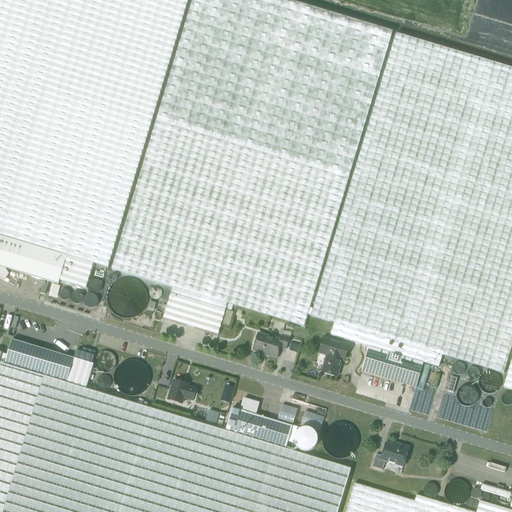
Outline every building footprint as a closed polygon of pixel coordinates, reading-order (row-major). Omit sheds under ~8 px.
[(0,0),(0,235),(42,248),(93,263),(107,267),(187,0),(0,0)] [(391,30),(289,0),(190,0),(111,269),(172,287),(227,304),(303,326),(391,30)] [(365,333),(442,356),(502,374),(511,339),(511,68),(395,33),(311,316),(334,323),(330,335),(362,344),(365,333)] [(0,267),(34,278),(42,248),(0,235),(0,267)] [(42,248),(34,278),(58,285),(59,281),(85,289),(93,263),(42,248)] [(227,304),(172,287),(163,318),(218,335),(227,304)] [(285,349),(288,338),(282,336),(280,340),(258,333),(253,350),(266,354),(266,356),(276,359),(279,348),(285,349)] [(438,367),(442,356),(365,333),(362,344),(369,347),(423,363),(438,367)] [(344,361),(348,345),(323,338),(318,355),(326,357),(321,372),(337,377),(342,360),(344,361)] [(66,383),(73,358),(12,340),(4,365),(66,383)] [(423,363),(369,347),(361,371),(416,388),(423,363)] [(225,431),(66,383),(4,365),(0,363),(0,356),(1,353),(0,352),(0,511),(337,511),(351,469),(285,449),(225,431)] [(511,358),(503,387),(511,389),(511,358)] [(192,401),(196,389),(187,386),(188,384),(173,380),(167,399),(182,403),(184,398),(192,401)] [(285,449),(292,426),(232,408),(225,431),(285,449)] [(205,422),(215,425),(219,413),(208,410),(205,422)] [(401,468),(407,448),(398,445),(397,448),(383,443),(379,457),(374,455),(370,468),(380,471),(383,462),(401,468)] [(472,511),(416,495),(414,502),(353,483),(344,511),(472,511)] [(475,511),(511,511),(511,510),(479,501),(475,511)]
